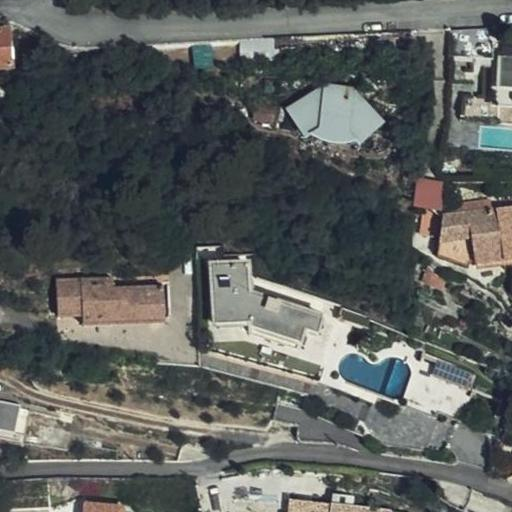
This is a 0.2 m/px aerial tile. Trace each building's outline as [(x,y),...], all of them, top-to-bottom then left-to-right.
[(0,68),(13,67),(9,30),(0,30),(0,68)] [(491,98),(507,98),(509,70),(491,70),(491,98)] [(354,94),(327,87),(289,110),(305,136),(321,126),(342,132),(351,146),(377,130),(354,94)] [(273,123),(277,107),(256,103),(252,118),(273,123)] [(342,132),(321,126),(305,136),(303,142),(350,153),(351,146),(342,132)] [(414,178),(414,207),(443,207),(442,178),(414,178)] [(425,212),(420,210),(415,240),(432,244),(428,264),(430,264),(454,270),(461,266),(456,242),(463,241),(467,267),(496,262),(497,264),(511,261),(511,207),(511,206),(482,211),(480,202),(439,210),(441,219),(431,221),(425,212)] [(210,260),(198,261),(201,347),(313,381),(333,318),(321,314),(316,329),(303,326),(297,345),(244,328),(244,318),(212,318),(210,260)] [(244,260),(210,260),(212,318),(244,318),(244,328),(297,345),(303,326),(316,329),(321,314),(245,290),(244,260)] [(201,347),(198,261),(192,261),(195,345),(201,347)] [(444,293),(454,270),(430,264),(423,285),(444,293)] [(116,273),(59,272),(57,304),(81,305),(82,314),(114,315),(115,306),(154,307),(154,316),(165,317),(166,285),(116,283),(116,273)] [(154,316),(154,307),(115,306),(114,315),(154,316)] [(0,428),(16,432),(21,402),(0,396),(0,428)] [(413,511),(414,507),(355,502),(355,492),(337,490),(336,500),(293,496),(292,511),(413,511)] [(118,511),(119,506),(85,503),(84,511),(118,511)]
